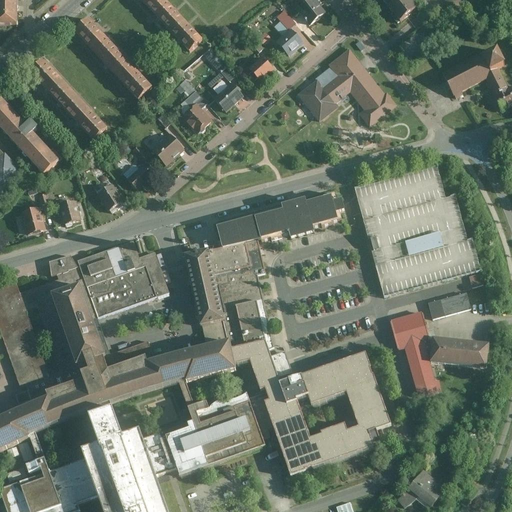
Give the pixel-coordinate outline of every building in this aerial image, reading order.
[(0,0),(0,26),(17,26),(17,0),(0,0)] [(168,0),(155,0),(148,7),(169,30),(184,17),(168,0)] [(328,13),(317,0),(301,0),(295,5),(312,26),(328,13)] [(381,0),(401,22),(419,9),(411,0),(381,0)] [(296,24),(287,13),(280,19),(289,30),(296,24)] [(169,30),(190,54),(205,40),(184,17),(169,30)] [(76,33),(107,67),(121,54),(89,21),(76,33)] [(290,57),(305,44),(294,30),(279,43),(290,57)] [(258,41),(265,47),(272,39),(265,33),(258,41)] [(264,49),(257,42),(253,46),(260,54),(264,49)] [(387,95),(351,51),(330,66),(333,70),(318,81),(319,82),(301,97),(321,121),(337,109),(335,107),(352,94),(366,111),(360,116),(372,129),(400,107),(389,94),(387,95)] [(482,55),(443,76),(447,84),(446,84),(449,90),(450,90),(454,97),(455,97),(456,100),(463,96),(462,93),(486,80),(495,97),(508,90),(498,70),(505,66),(498,52),(484,59),(482,55)] [(121,54),(107,67),(139,101),(153,88),(121,54)] [(262,82),(275,71),(264,59),(251,70),(262,82)] [(31,74),(62,108),(75,96),(44,62),(31,74)] [(237,77),(227,66),(220,72),(231,83),(237,77)] [(218,94),(226,86),(220,81),(212,89),(218,94)] [(227,113),(246,97),(234,84),(216,101),(227,113)] [(495,97),(494,97),(502,112),(511,107),(511,88),(508,90),(495,97)] [(198,105),(202,110),(208,105),(197,92),(186,102),(193,109),(198,105)] [(75,96),(62,108),(93,142),(107,130),(75,96)] [(41,133),(33,125),(30,128),(4,99),(0,102),(0,129),(45,178),(62,162),(38,136),(41,133)] [(202,110),(198,105),(193,109),(182,119),(199,137),(214,123),(202,110)] [(173,124),(163,115),(158,120),(168,129),(173,124)] [(168,168),(187,152),(173,135),(154,151),(168,168)] [(0,182),(6,189),(24,173),(0,148),(0,182)] [(150,160),(140,149),(135,154),(145,164),(150,160)] [(139,192),(152,180),(142,170),(130,182),(139,192)] [(439,171),(358,192),(386,301),(485,276),(477,242),(470,243),(459,198),(447,201),(439,171)] [(125,203),(114,186),(98,196),(109,214),(125,203)] [(82,222),(77,202),(59,207),(65,227),(82,222)] [(321,233),(343,227),(337,202),(314,208),(313,206),(289,212),(290,214),(223,231),(228,250),(229,256),(262,248),(297,239),(297,242),(321,236),(321,233)] [(47,231),(41,209),(23,214),(29,237),(47,231)] [(81,267),(79,268),(71,258),(50,264),(53,278),(58,277),(60,282),(21,295),(16,284),(0,289),(0,330),(3,339),(16,376),(21,389),(28,387),(30,393),(31,397),(33,402),(36,409),(0,424),(0,457),(29,445),(36,463),(23,468),(29,481),(0,490),(0,497),(5,511),(79,511),(79,509),(101,501),(104,511),(170,511),(160,479),(180,473),(183,480),(269,449),(266,442),(272,440),(269,432),(277,429),(295,482),(380,451),(379,448),(386,446),(382,434),(397,429),(371,357),(285,387),(282,378),(293,374),(289,363),(286,354),(275,358),(272,350),(276,349),(260,277),(266,275),(262,248),(229,256),(228,250),(187,258),(204,329),(208,351),(158,364),(150,343),(112,356),(100,320),(172,296),(157,256),(142,260),(136,244),(79,263),(81,267)] [(472,312),(467,295),(429,306),(431,313),(434,322),(472,312)] [(440,394),(425,343),(430,342),(422,315),(391,325),(400,353),(406,352),(421,400),(440,394)] [(489,348),(434,343),(432,365),(487,371),(489,348)] [(33,402),(30,393),(16,397),(20,407),(33,402)] [(447,459),(441,467),(455,477),(461,469),(447,459)] [(435,511),(449,494),(424,476),(412,493),(399,503),(407,511),(408,511),(420,501),(433,511),(435,511)]
